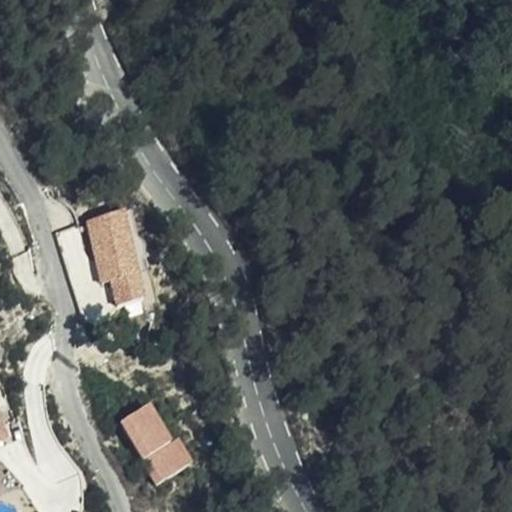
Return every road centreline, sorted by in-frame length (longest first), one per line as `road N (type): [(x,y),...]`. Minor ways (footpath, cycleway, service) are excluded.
road 1 (tertiary): [(309,511),(166,193),(91,0)]
road 2 (unclassified): [(0,116),(35,196),(72,346),(76,398),(119,511)]
